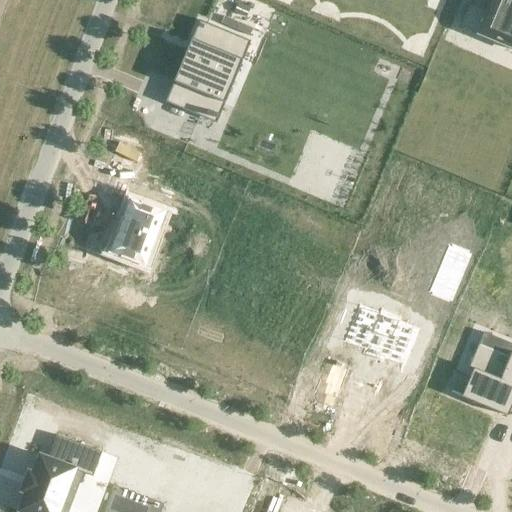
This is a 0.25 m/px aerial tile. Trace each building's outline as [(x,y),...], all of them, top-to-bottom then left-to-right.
[(511,0),(492,0),(479,34),(511,47),(511,0)] [(196,43),(179,84),(195,91),(189,107),(217,118),(219,114),(211,111),(233,58),(238,60),(246,41),(250,43),(251,41),(200,20),(192,41),(196,43)] [(133,200),(131,199),(130,201),(124,219),(123,218),(117,233),(118,233),(112,251),(111,250),(111,252),(113,253),(123,256),(122,257),(134,261),(143,264),(143,265),(145,265),(146,263),(164,214),(165,212),(163,211),(163,212),(153,208),(142,204),(132,200),(133,200)] [(448,244),(428,293),(431,294),(430,296),(448,303),(449,301),(452,302),(472,254),(469,253),(470,251),(452,244),(451,246),(448,244)] [(379,312),(359,304),(343,342),(363,350),(361,354),(382,363),(384,359),(404,368),(420,329),(400,321),(401,317),(380,308),(379,312)] [(473,370),(462,397),(497,412),(499,408),(511,413),(511,351),(511,352),(510,356),(479,343),(469,368),(473,370)] [(22,511),(67,511),(70,505),(63,502),(75,470),(93,477),(102,452),(57,435),(48,458),(41,455),(34,474),(29,472),(22,491),(27,493),(20,511),(22,511)]
